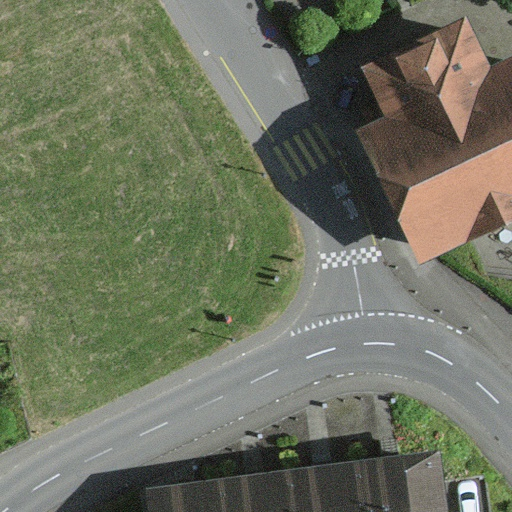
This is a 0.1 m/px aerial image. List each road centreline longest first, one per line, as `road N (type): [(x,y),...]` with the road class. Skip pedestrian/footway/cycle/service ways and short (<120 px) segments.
road 1 (unclassified): [(366,340),(275,370),(41,483),(2,511)]
road 2 (residential): [(203,0),(303,152),(354,263),(366,340)]
road 3 (tertiary): [(511,418),(434,352),(366,340)]
